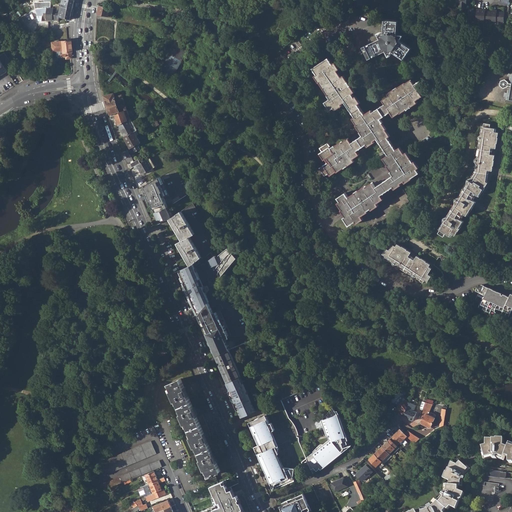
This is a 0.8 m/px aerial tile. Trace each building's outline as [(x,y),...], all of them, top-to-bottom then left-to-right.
[(59,21),(59,17),(69,19),(71,20),(75,0),(62,0),(61,9),(54,8),(51,8),(51,2),(48,2),(48,8),(47,20),(53,20),(59,21)] [(458,8),(466,8),(466,0),(469,0),(456,0),(456,3),(459,3),(458,8)] [(113,16),(113,12),(110,12),(111,6),(99,5),(98,15),(113,16)] [(492,22),(496,22),(496,21),(504,21),(504,12),(497,12),(497,10),(492,10),(492,11),(485,11),(485,10),(476,9),(476,10),(473,10),(473,9),(469,9),(468,21),(472,21),(472,20),(475,20),(475,21),(484,22),(484,20),(492,21),(492,22)] [(375,56),(388,51),(390,55),(403,34),(399,34),(400,21),(386,20),(386,33),(379,33),(381,38),(369,44),(372,49),(373,52),(375,56)] [(394,51),(405,59),(412,48),(401,40),(405,35),(403,34),(390,55),(390,56),(394,51)] [(191,45),(178,38),(169,53),(182,61),(191,45)] [(54,49),(54,51),(58,51),(58,55),(62,57),(67,57),(68,59),(73,58),(71,40),(67,41),(53,42),(54,44),(53,44),(54,49)] [(351,40),(345,43),(349,53),(355,51),(351,40)] [(364,47),(370,59),(374,57),(371,53),(370,50),(367,45),(364,47)] [(182,61),(169,53),(161,68),(160,69),(173,76),(182,61)] [(354,93),(350,86),(351,86),(348,82),(347,82),(343,76),(341,77),(337,71),(339,70),(335,63),(333,64),(329,58),(313,69),(317,75),(315,76),(320,82),(321,82),(329,95),(328,95),(331,99),(326,102),(331,110),(334,108),(335,110),(342,105),(342,104),(345,102),(346,104),(352,113),(355,117),(353,118),(357,125),(356,125),(361,132),(360,133),(362,136),(355,141),(351,143),(348,139),(335,147),(335,146),(331,148),(330,147),(328,143),(326,145),(325,144),(322,146),(323,147),(320,149),(322,152),(320,153),(323,158),(327,163),(320,168),(325,176),(329,173),(330,175),(337,171),(344,167),(344,168),(348,166),(347,165),(354,161),(352,158),(359,154),(357,151),(360,149),(367,144),(368,146),(375,142),(374,140),(377,138),(385,151),(388,155),(384,158),(385,160),(379,163),(378,163),(371,167),(372,168),(367,172),(368,174),(370,179),(371,178),(374,182),(366,187),(349,197),(346,192),(333,201),(348,223),(354,219),(355,221),(362,217),(370,230),(396,213),(397,215),(408,208),(407,206),(410,203),(406,198),(408,197),(402,187),(412,180),(411,178),(416,175),(418,177),(420,175),(419,173),(417,169),(418,168),(414,162),(413,162),(406,153),(403,154),(399,148),(396,150),(393,146),(388,138),(389,136),(382,123),(383,123),(380,119),(390,112),(394,117),(400,113),(406,109),(407,110),(417,103),(415,100),(422,96),(420,92),(426,88),(421,80),(414,85),(412,80),(405,84),(404,83),(398,88),(397,87),(393,89),(394,90),(388,94),(389,97),(383,101),(385,104),(373,113),(372,111),(365,115),(358,104),(360,103),(359,102),(355,97),(355,98),(352,94),(354,93)] [(511,99),(511,62),(511,64),(511,69),(511,70),(510,72),(508,72),(507,76),(510,77),(509,79),(511,81),(511,84),(507,83),(507,82),(504,79),(500,81),(499,85),(503,88),(507,87),(507,86),(510,86),(510,89),(508,90),(507,92),(505,92),(504,97),(506,97),(506,99),(511,99)] [(111,89),(112,86),(112,85),(112,77),(106,72),(102,70),(102,71),(101,71),(100,76),(102,76),(101,87),(111,89)] [(105,96),(111,115),(120,112),(120,111),(125,110),(127,109),(122,94),(115,96),(113,90),(108,92),(109,94),(105,96)] [(117,125),(128,120),(130,118),(127,109),(125,110),(120,111),(120,112),(111,115),(112,119),(117,117),(118,121),(116,122),(117,125)] [(135,116),(137,121),(147,115),(144,111),(135,116)] [(13,123),(12,123),(12,124),(13,124),(17,131),(24,127),(24,126),(23,125),(28,122),(33,120),(32,116),(23,119),(24,122),(22,123),(20,120),(20,119),(19,119),(13,123)] [(130,118),(128,120),(135,131),(137,129),(131,118),(130,118)] [(124,136),(135,131),(128,120),(118,125),(124,136)] [(438,233),(444,236),(446,233),(451,236),(453,233),(456,235),(458,232),(457,231),(458,231),(459,231),(462,226),(461,225),(464,221),(460,219),(464,213),(468,216),(470,211),(471,211),(474,207),(473,206),(474,205),(476,202),(472,200),(476,194),(480,196),(482,193),(483,192),(486,187),(485,187),(486,186),(488,183),(488,182),(489,171),(492,171),(493,167),(493,166),(494,166),(494,160),(494,159),(495,159),(495,155),(490,154),(491,148),(496,148),(497,145),(496,145),(496,143),(497,143),(498,138),(497,138),(499,132),(496,132),(496,129),(490,128),(491,124),(484,123),(482,134),(479,136),(478,139),(481,142),(479,156),(476,158),(475,162),(477,165),(476,171),(473,178),(469,179),(467,181),(468,185),(461,197),(457,198),(455,200),(456,204),(449,217),(445,217),(443,220),(444,223),(438,233)] [(4,129),(0,131),(0,143),(9,137),(4,129)] [(130,147),(131,148),(138,144),(141,142),(137,135),(139,133),(137,129),(135,131),(124,136),(129,144),(128,145),(129,147),(130,147)] [(131,148),(128,149),(131,154),(140,149),(138,144),(131,148)] [(131,154),(128,149),(122,152),(125,159),(132,156),(131,154)] [(139,167),(142,174),(153,168),(148,158),(140,162),(135,165),(137,169),(139,167)] [(174,203),(162,175),(143,185),(147,194),(149,193),(150,197),(148,197),(155,212),(166,207),(174,203)] [(185,256),(190,265),(192,264),(194,263),(213,248),(203,231),(208,228),(194,202),(171,218),(177,229),(183,240),(178,243),(185,256)] [(155,212),(159,223),(165,220),(171,218),(166,207),(155,212)] [(417,279),(423,283),(425,279),(428,281),(432,276),(429,274),(432,269),(429,267),(431,264),(427,262),(426,262),(426,261),(422,258),(421,259),(417,256),(415,258),(410,255),(411,252),(408,250),(408,251),(407,250),(407,249),(402,246),(402,247),(401,246),(398,244),(396,246),(393,245),(390,250),(387,248),(384,254),(387,256),(384,259),(391,263),(393,262),(394,264),(395,265),(397,265),(397,267),(410,275),(413,274),(413,276),(415,277),(416,277),(417,279)] [(231,252),(228,248),(217,256),(216,255),(211,259),(210,259),(212,264),(215,270),(216,268),(219,272),(218,273),(218,274),(220,278),(224,274),(227,270),(237,259),(232,254),(231,255),(230,254),(231,252)] [(190,265),(179,270),(180,273),(182,275),(198,314),(209,302),(210,301),(196,269),(194,263),(192,264),(190,265)] [(499,301),(503,303),(507,295),(489,287),(482,285),(479,291),(486,294),(482,302),(481,301),(478,307),(490,312),(489,314),(494,316),(495,313),(494,312),(499,301)] [(511,293),(509,297),(506,304),(502,314),(509,317),(511,312),(511,311),(511,293)] [(209,302),(198,314),(208,336),(216,355),(217,355),(230,349),(225,337),(229,335),(224,325),(223,325),(220,320),(217,311),(214,312),(209,302)] [(217,355),(229,382),(242,377),(230,349),(217,355)] [(282,365),(294,395),(302,392),(289,362),(282,365)] [(270,370),(283,400),(294,395),(282,365),(270,370)] [(229,382),(228,383),(243,417),(261,410),(248,380),(244,381),(242,377),(229,382)] [(206,469),(209,476),(213,474),(213,475),(215,474),(215,473),(221,471),(204,432),(209,431),(202,415),(197,416),(181,378),(169,383),(172,390),(171,390),(175,400),(176,400),(182,413),(181,413),(185,423),(186,423),(192,436),(190,436),(195,446),(196,446),(202,459),(200,459),(204,469),(206,469)] [(401,415),(405,411),(409,402),(405,399),(404,400),(402,398),(398,401),(401,403),(395,407),(401,415)] [(420,423),(430,428),(435,417),(428,415),(432,403),(428,403),(428,401),(426,400),(420,423)] [(403,416),(412,421),(417,412),(413,411),(416,404),(409,401),(409,402),(405,411),(403,416)] [(332,438),(306,458),(310,470),(314,468),(316,472),(319,469),(320,470),(343,452),(344,450),(345,448),(344,445),(347,444),(346,441),(348,441),(340,419),(338,419),(338,417),(337,415),(337,414),(336,412),(334,410),(333,408),(321,421),(326,436),(330,434),(332,438)] [(282,469),(277,459),(276,455),(279,454),(277,451),(276,446),(277,446),(271,432),(275,430),(272,423),(270,423),(268,420),(267,421),(265,417),(265,416),(261,419),(260,417),(258,418),(256,419),(256,420),(251,421),(251,422),(253,426),(251,427),(255,437),(258,437),(261,444),(254,446),(271,486),(276,488),(277,488),(294,481),(293,477),(289,469),(285,471),(284,468),(282,469)] [(400,429),(396,432),(404,440),(408,444),(411,447),(416,441),(413,438),(410,440),(400,429)] [(390,438),(394,442),(395,441),(396,442),(398,440),(400,442),(404,440),(396,432),(390,438)] [(382,446),(390,453),(397,446),(394,442),(390,438),(382,446)] [(511,446),(509,445),(507,449),(504,448),(504,447),(505,441),(498,441),(487,440),(486,445),(487,446),(482,447),(485,458),(489,456),(493,457),(493,459),(497,459),(497,457),(501,457),(504,459),(506,457),(509,458),(509,459),(510,463),(511,463),(511,446)] [(102,461),(100,477),(156,453),(151,441),(102,461)] [(374,454),(382,461),(390,453),(382,446),(374,454)] [(390,453),(392,455),(400,448),(397,446),(390,453)] [(392,455),(390,453),(382,461),(384,463),(392,456),(392,455)] [(375,467),(382,461),(374,454),(368,460),(375,467)] [(99,485),(98,493),(102,491),(160,467),(162,466),(159,460),(99,485)] [(443,511),(446,509),(447,510),(451,506),(451,507),(456,509),(461,499),(461,500),(464,493),(458,491),(459,487),(461,487),(461,483),(463,480),(465,480),(467,476),(465,476),(468,469),(466,467),(460,461),(457,465),(451,462),(447,472),(446,472),(443,478),(450,481),(449,485),(447,485),(447,490),(445,492),(443,492),(442,496),(443,497),(442,501),(440,503),(438,502),(435,505),(432,507),(431,505),(427,507),(428,509),(421,511),(416,511),(415,510),(411,511),(409,511),(443,511)] [(356,475),(363,481),(373,472),(366,465),(358,472),(359,472),(356,475)] [(491,470),(491,476),(507,478),(508,472),(491,470)] [(146,484),(158,479),(155,471),(142,476),(146,484)] [(383,479),(388,484),(396,477),(392,472),(388,475),(387,474),(383,479)] [(236,476),(186,496),(192,511),(251,511),(236,476)] [(144,494),(145,497),(147,496),(162,489),(159,482),(165,480),(164,477),(158,479),(146,484),(140,487),(141,488),(144,487),(146,493),(144,494)] [(331,483),(334,491),(347,485),(343,477),(331,483)] [(313,485),(317,493),(319,492),(318,489),(326,485),(326,487),(328,486),(325,479),(313,485)] [(364,507),(368,503),(358,480),(354,482),(361,500),(364,507)] [(162,489),(147,496),(148,498),(148,499),(151,497),(152,500),(166,493),(164,489),(162,489)] [(97,511),(99,511),(102,491),(98,493),(94,511),(97,511)] [(282,511),(307,511),(311,510),(303,493),(282,502),(281,507),(282,511)] [(169,500),(159,504),(159,503),(155,505),(156,509),(154,511),(157,511),(159,511),(161,511),(162,510),(161,509),(162,509),(171,505),(169,500)] [(142,510),(147,508),(145,503),(143,505),(141,501),(136,503),(138,505),(140,508),(142,510)]
